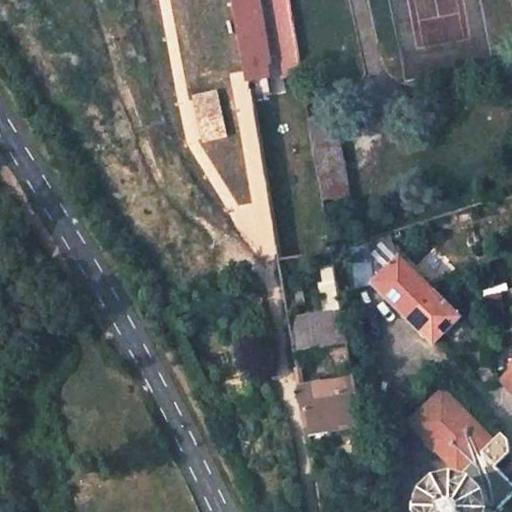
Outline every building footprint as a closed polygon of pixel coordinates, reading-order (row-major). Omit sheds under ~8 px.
[(235,0),(249,78),(269,76),(267,63),(272,61),(262,0),(235,0)] [(271,0),(284,72),(304,68),(292,0),(271,0)] [(193,102),(203,141),(226,137),(217,97),(193,102)] [(326,198),(350,195),(336,114),(313,118),(326,198)] [(398,259),(374,285),(435,344),(461,318),(398,259)] [(341,309),(290,316),(295,350),(346,342),(341,309)] [(511,366),(499,380),(511,393),(511,366)] [(295,384),(304,435),(360,427),(352,375),(295,384)] [(457,473),(480,451),(493,438),(442,387),(406,422),(457,473)] [(500,432),(481,451),(496,465),(510,451),(508,439),(500,432)] [(459,483),(488,511),(496,511),(511,495),(511,482),(480,451),(457,473),(454,477),(459,483)] [(488,511),(459,483),(430,511),(488,511)]
